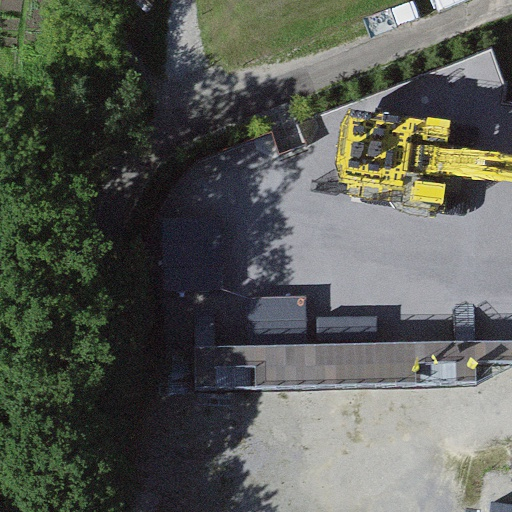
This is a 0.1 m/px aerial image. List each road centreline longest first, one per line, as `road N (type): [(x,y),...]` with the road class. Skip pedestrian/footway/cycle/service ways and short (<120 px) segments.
road 1 (track): [(172,131),(113,199),(64,363),(50,511)]
road 2 (track): [(511,3),(172,131)]
